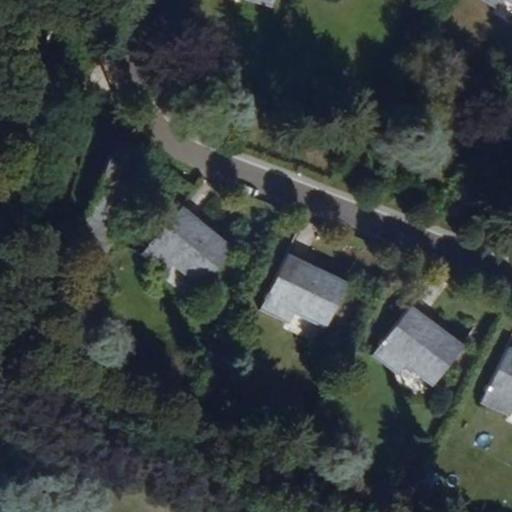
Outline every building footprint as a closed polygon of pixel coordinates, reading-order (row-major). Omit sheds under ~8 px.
[(113,142),(76,236),(107,248),(143,153),(113,142)] [(143,252),(167,272),(176,264),(201,285),(230,249),(179,206),(143,252)] [(285,256),(262,308),(290,321),(295,311),(325,325),(344,283),(285,256)] [(408,307),(373,353),(399,373),(406,363),(433,383),(461,346),(408,307)] [(511,411),(511,351),(506,349),(482,401),(510,414),(511,411)]
